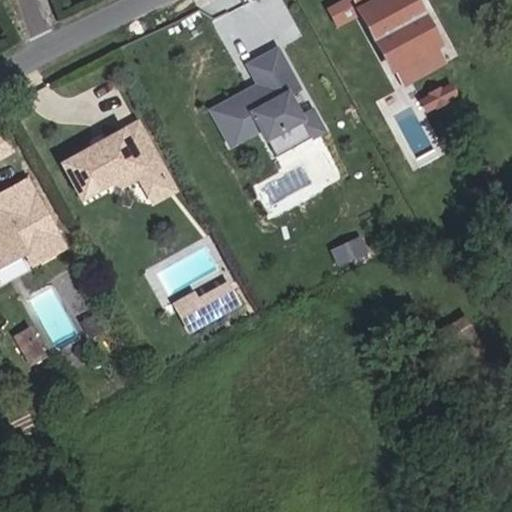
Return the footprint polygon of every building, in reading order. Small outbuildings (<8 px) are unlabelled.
[(360,10),(355,0),(335,0),(328,4),(337,22),(360,10)] [(392,67),(434,43),(411,0),(355,0),(360,10),(376,41),(370,45),(376,56),(383,51),(392,67)] [(295,86),(273,48),(243,64),(254,83),(258,90),(249,95),(245,88),(207,110),(226,143),(256,127),(262,138),(280,127),(290,145),(319,129),(308,109),(297,115),(284,92),(295,86)] [(245,88),(249,95),(258,90),(254,83),(245,88)] [(456,95),(449,83),(438,90),(436,88),(426,93),(427,96),(421,100),(427,110),(431,109),(432,110),(445,103),(444,101),(456,95)] [(158,167),(135,124),(59,166),(79,201),(94,192),(108,186),(119,189),(136,180),(139,177),(158,167)] [(290,145),(280,127),(262,138),(272,156),(290,145)] [(172,192),(158,167),(136,180),(150,205),(172,192)] [(0,270),(24,257),(29,267),(61,249),(24,183),(0,196),(0,213),(0,214),(0,213),(0,270)] [(329,249),(335,263),(362,251),(356,237),(329,249)] [(173,302),(189,330),(237,303),(225,283),(196,299),(192,292),(173,302)] [(42,354),(28,328),(14,335),(28,361),(42,354)]
